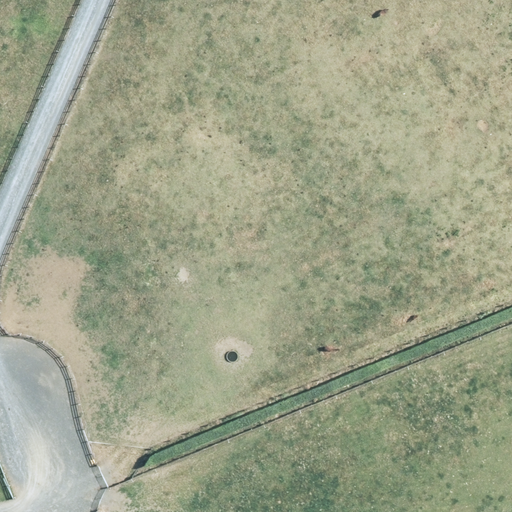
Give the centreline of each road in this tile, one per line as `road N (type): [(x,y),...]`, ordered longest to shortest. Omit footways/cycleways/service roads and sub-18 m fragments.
road 1 (track): [(0,216),(90,0)]
road 2 (track): [(62,473),(0,348)]
